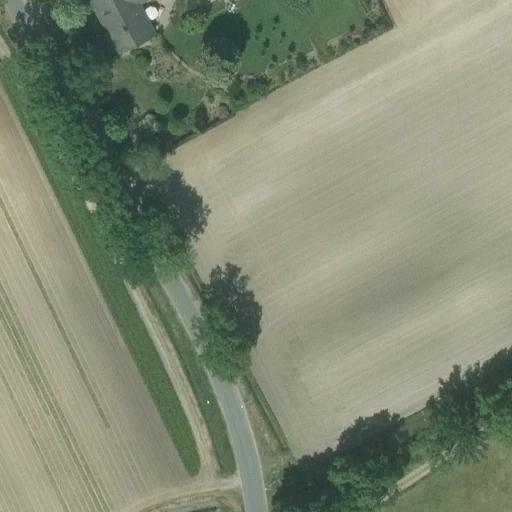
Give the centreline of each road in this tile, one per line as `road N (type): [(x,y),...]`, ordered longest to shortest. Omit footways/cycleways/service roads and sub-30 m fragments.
road 1 (unclassified): [(253,511),(226,390),(8,0)]
road 2 (track): [(344,511),(511,411)]
